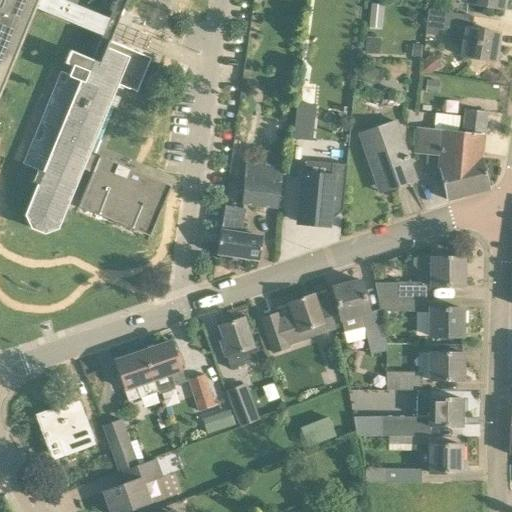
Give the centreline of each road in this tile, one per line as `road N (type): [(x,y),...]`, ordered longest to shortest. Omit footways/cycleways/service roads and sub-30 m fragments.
road 1 (unclassified): [(0,377),(443,218),(503,218)]
road 2 (unclassified): [(499,511),(503,218)]
